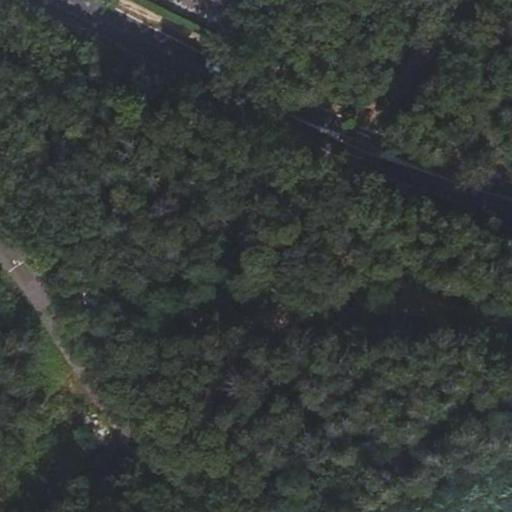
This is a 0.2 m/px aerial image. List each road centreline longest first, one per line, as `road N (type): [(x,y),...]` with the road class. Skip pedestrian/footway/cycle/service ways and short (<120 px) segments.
road 1 (tertiary): [(59,0),(358,143),(511,200)]
road 2 (track): [(358,143),(432,66),(477,0)]
